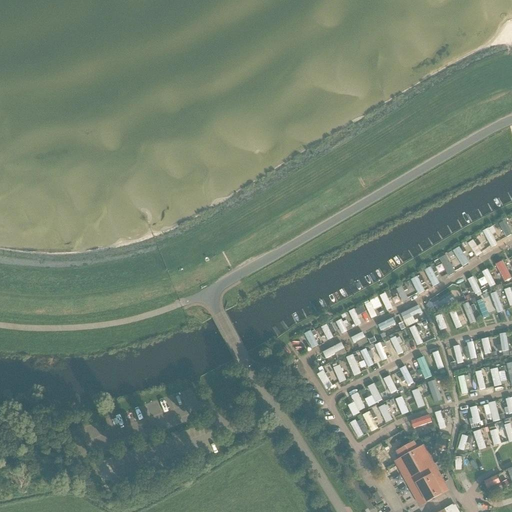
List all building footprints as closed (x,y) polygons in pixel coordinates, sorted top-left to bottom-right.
[(511,235),(511,230),(506,220),(497,224),(505,239),(511,235)] [(466,243),(475,258),(488,250),(489,252),(505,243),(502,238),(497,241),(490,228),(475,236),(479,243),(476,245),(473,239),(466,243)] [(452,254),(439,260),(445,274),(437,278),(438,281),(469,266),(460,247),(451,251),(452,254)] [(494,265),(503,282),(511,279),(503,261),(494,265)] [(417,294),(439,284),(431,268),(419,273),(424,282),(420,284),(416,277),(394,287),(398,293),(392,296),(390,290),(378,296),(385,310),(404,301),(404,300),(417,294)] [(487,269),(480,272),(482,278),(476,280),(479,287),(486,284),(488,288),(494,286),(487,269)] [(472,277),(466,280),(473,295),(479,292),(472,277)] [(503,311),(493,292),(486,295),(496,315),(503,311)] [(482,301),(475,303),(481,320),(488,318),(482,301)] [(368,315),(370,320),(376,317),(369,303),(357,309),(362,318),(368,315)] [(467,303),(458,307),(466,324),(475,320),(467,303)] [(401,313),(404,326),(415,324),(413,317),(424,314),(422,308),(401,313)] [(355,311),(346,315),(353,329),(362,325),(355,311)] [(454,311),(448,313),(455,329),(463,326),(459,316),(457,317),(454,311)] [(438,332),(445,330),(440,314),(433,316),(438,332)] [(341,319),(334,323),(340,335),(347,332),(341,319)] [(379,331),(395,326),(393,319),(377,325),(379,331)] [(325,325),(319,328),(325,341),(332,338),(325,325)] [(415,347),(421,344),(414,326),(408,329),(415,347)] [(317,346),(316,343),(318,341),(313,330),(301,335),(308,350),(317,346)] [(427,332),(421,334),(424,340),(430,338),(427,332)] [(349,338),(351,344),(364,339),(362,333),(349,338)] [(505,334),(497,335),(500,352),(508,351),(505,334)] [(397,336),(388,340),(396,356),(405,352),(397,336)] [(288,358),(301,352),(295,339),(282,345),(288,358)] [(409,339),(404,342),(407,350),(413,347),(409,339)] [(488,339),(480,340),(482,355),(489,355),(488,339)] [(465,344),(469,363),(475,362),(472,342),(465,344)] [(380,363),(387,360),(379,343),(373,346),(380,363)] [(340,344),(317,355),(320,361),(343,350),(340,344)] [(458,346),(451,347),(455,365),(462,363),(458,346)] [(365,349),(359,352),(365,369),(371,366),(365,349)] [(436,370),(443,368),(437,352),(430,354),(436,370)] [(344,361),(351,378),(360,375),(352,357),(344,361)] [(421,375),(428,373),(423,358),(416,360),(421,375)] [(339,366),(332,368),(335,381),(343,379),(339,366)] [(410,386),(403,367),(397,370),(395,367),(389,369),(397,390),(410,386)] [(492,388),(501,386),(495,368),(487,371),(492,388)] [(472,373),(478,391),(484,389),(479,371),(472,373)] [(314,376),(319,385),(327,381),(322,372),(314,376)] [(462,376),(456,378),(460,395),(466,394),(462,376)] [(373,404),(381,400),(373,384),(365,387),(373,404)] [(436,385),(426,389),(431,402),(437,400),(435,393),(439,392),(436,385)] [(365,409),(360,401),(365,398),(361,391),(347,399),(356,414),(365,409)] [(416,411),(422,409),(417,393),(411,395),(416,411)] [(394,400),(400,416),(406,413),(400,398),(394,400)] [(511,404),(510,398),(503,400),(507,415),(511,413),(511,404)] [(491,423),(498,421),(493,402),(486,404),(491,423)] [(382,407),(369,415),(368,413),(360,418),(369,433),(377,428),(376,426),(396,413),(391,406),(384,411),(382,407)] [(475,407),(468,408),(471,426),(478,424),(475,407)] [(440,412),(433,413),(437,430),(444,429),(440,412)] [(189,415),(179,419),(181,423),(191,420),(189,415)] [(428,417),(411,422),(413,428),(429,424),(428,417)] [(511,442),(511,430),(511,428),(511,423),(510,418),(500,421),(507,444),(511,442)] [(355,438),(361,435),(354,422),(348,425),(355,438)] [(496,430),(488,432),(491,446),(499,445),(496,430)] [(478,431),(471,433),(477,451),(484,449),(478,431)] [(454,451),(462,453),(466,438),(459,435),(454,451)] [(446,442),(436,440),(434,449),(445,450),(446,442)] [(418,449),(414,442),(395,453),(399,460),(394,463),(419,508),(449,491),(423,446),(418,449)] [(511,469),(502,470),(504,483),(511,482),(511,469)] [(483,491),(500,481),(496,475),(480,485),(483,491)]
